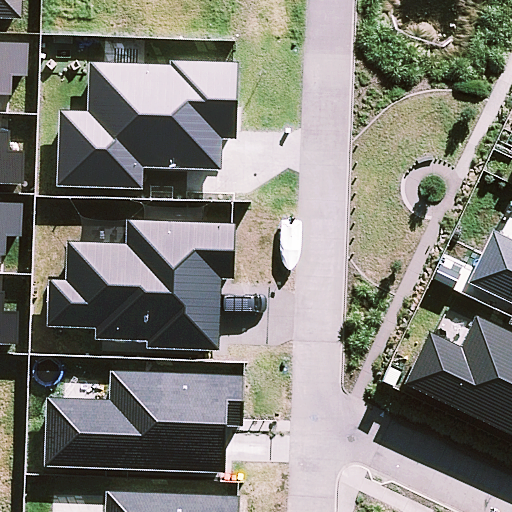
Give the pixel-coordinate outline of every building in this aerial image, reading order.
[(0,0),(0,18),(22,19),(22,0),(0,0)] [(27,42),(0,41),(0,182),(23,183),(25,129),(0,128),(0,93),(25,95),(27,42)] [(222,134),(236,135),(236,62),(88,61),(87,109),(58,109),(57,187),(142,187),(142,167),(222,167),(222,134)] [(23,201),(0,200),(0,342),(18,343),(20,289),(0,288),(0,254),(21,255),(23,201)] [(47,277),(47,326),(97,327),(97,344),(220,346),(220,279),(233,279),(234,219),(108,218),(107,239),(65,239),(65,277),(47,277)] [(511,238),(492,228),(466,279),(511,301),(511,238)] [(511,333),(473,315),(459,344),(429,330),(405,380),(511,431),(511,333)] [(45,395),(42,464),(225,473),(227,420),(239,420),(241,376),(109,370),(108,398),(45,395)] [(238,511),(239,494),(103,490),(101,511),(238,511)]
